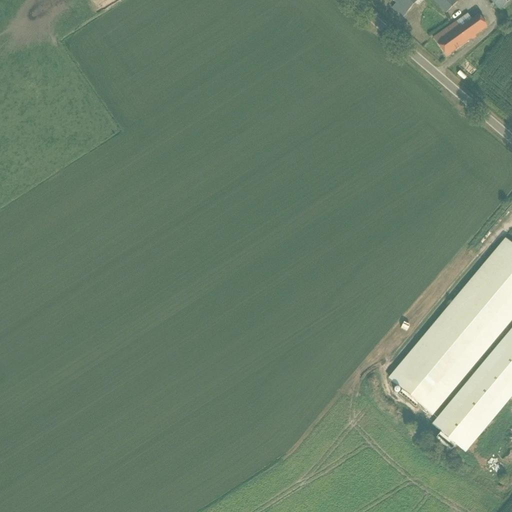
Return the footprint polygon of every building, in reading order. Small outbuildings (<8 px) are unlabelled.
[(390,0),(396,5),(392,9),(402,18),(409,11),(418,0),(390,0)] [(432,0),(446,14),(457,3),(454,0),(432,0)] [(489,0),(500,11),(511,0),(489,0)] [(446,58),(454,52),(487,29),(478,16),(471,21),(467,15),(433,39),(446,58)] [(511,321),(511,244),(506,239),(387,379),(401,391),(398,395),(415,409),(418,405),(432,417),(511,321)] [(511,328),(431,425),(466,453),(511,397),(511,328)]
